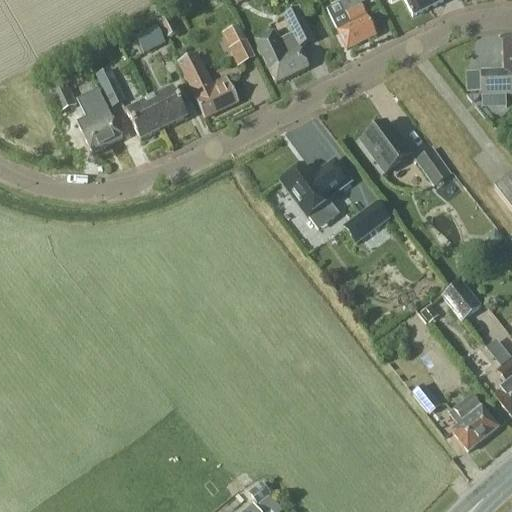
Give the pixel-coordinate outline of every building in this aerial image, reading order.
[(359,6),(352,10),(346,0),(325,11),(331,21),(346,51),(375,37),(359,6)] [(388,0),(390,3),(396,0),(401,0),(412,19),(443,4),(440,0),(388,0)] [(291,36),(277,43),(272,33),(253,42),(275,86),(307,70),(298,50),(313,43),(297,11),(283,18),(291,36)] [(159,24),(166,40),(178,34),(170,18),(159,24)] [(254,59),(238,26),(222,34),(230,50),(228,50),(237,68),(254,59)] [(165,45),(156,28),(135,38),(143,56),(165,45)] [(481,73),(482,98),(511,96),(511,95),(511,80),(511,79),(511,43),(502,44),(503,66),(501,66),(502,73),(481,73)] [(196,56),(177,64),(204,120),(237,104),(225,79),(212,85),(197,55),(196,56)] [(95,78),(111,111),(126,103),(110,70),(95,78)] [(45,85),(59,116),(76,107),(62,77),(45,85)] [(148,102),(163,131),(186,119),(172,90),(148,102)] [(78,126),(93,156),(121,141),(99,99),(85,106),(92,119),(78,126)] [(163,131),(148,102),(125,113),(139,143),(163,131)] [(409,157),(385,124),(360,143),(384,176),(409,157)] [(415,163),(434,189),(451,176),(432,150),(415,163)] [(302,167),(280,184),(306,219),(329,203),(327,201),(349,184),(334,162),(311,179),(302,167)] [(511,176),(494,191),(511,214),(511,176)] [(389,221),(376,204),(342,229),(356,246),(389,221)] [(481,309),(462,283),(442,298),(461,324),(481,309)] [(420,315),(429,326),(438,318),(430,308),(420,315)] [(511,363),(509,361),(495,373),(507,387),(493,398),(511,419),(511,418),(511,363)] [(411,396),(429,417),(440,408),(423,386),(411,396)] [(450,433),(467,454),(497,430),(471,397),(453,411),(463,423),(450,433)] [(248,494),(257,505),(271,494),(261,483),(248,494)] [(270,496),(263,501),(271,511),(281,511),(282,511),(270,496)]
